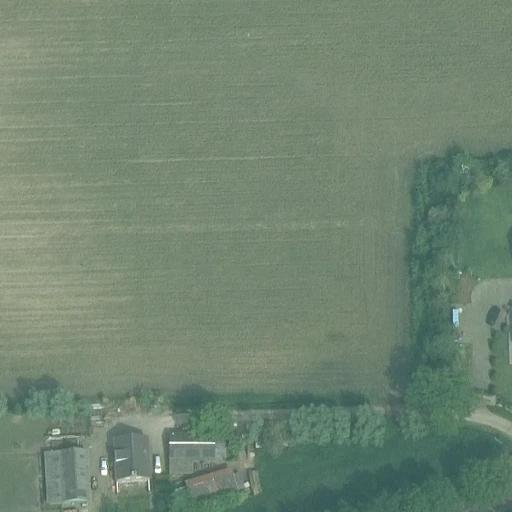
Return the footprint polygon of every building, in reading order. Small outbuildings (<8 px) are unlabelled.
[(511,240),(461,242),(462,273),(511,271),(511,240)] [(213,436),(169,436),(168,476),(191,476),(191,458),(213,458),(213,436)] [(116,484),(148,483),(146,440),(113,442),(116,484)] [(54,455),(57,506),(88,504),(85,453),(54,455)] [(232,472),(188,485),(193,503),(237,489),(232,472)]
